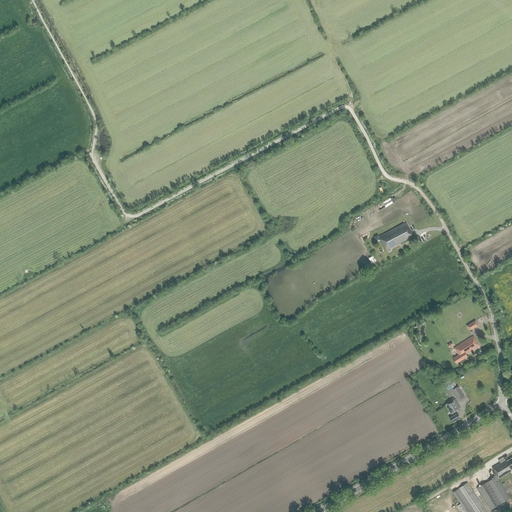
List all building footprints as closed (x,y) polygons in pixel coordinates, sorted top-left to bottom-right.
[(398,201),(396,196),(384,202),(387,207),(398,201)] [(379,237),(386,250),(397,245),(413,236),(406,222),(379,237)] [(466,326),(469,331),(478,326),(475,321),(466,326)] [(479,346),(473,336),(454,348),(459,355),(453,359),(456,363),(467,356),(466,354),(479,346)] [(446,391),(456,387),(453,379),(443,382),(446,391)] [(464,397),(458,387),(453,390),(459,400),(464,397)] [(460,409),(454,399),(446,405),(451,414),(453,416),(450,418),(452,423),(460,418),(456,411),(460,409)] [(511,468),(511,457),(506,461),(505,460),(492,468),(496,475),(493,477),(494,479),(478,488),(491,510),(510,499),(498,479),(511,471),(511,470),(511,468)] [(486,511),(467,483),(459,488),(459,489),(453,493),(466,511),(486,511)]
